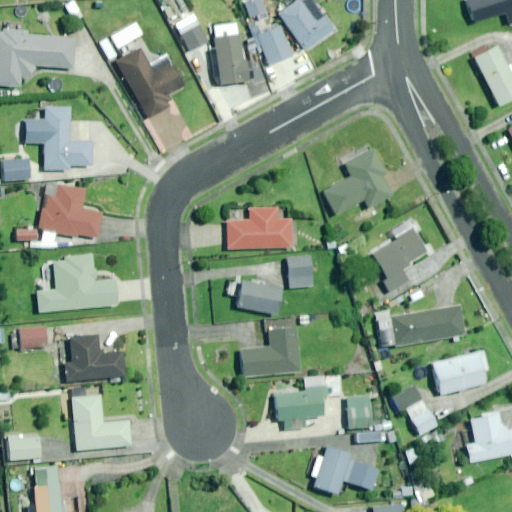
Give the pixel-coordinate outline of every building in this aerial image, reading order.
[(257,15),(252,0),(246,0),(243,1),(248,18),(257,15)] [(312,23),(296,0),(276,14),(302,51),(331,30),(322,17),(312,23)] [(511,21),(511,0),(463,0),(471,23),(503,13),(506,23),(511,21)] [(207,42),(193,15),(173,25),(186,52),(207,42)] [(290,57),(279,26),(252,36),(255,46),(259,45),(267,65),(290,57)] [(0,85),(17,87),(17,78),(35,67),(70,69),(71,57),(72,37),(0,32),(0,85)] [(240,61),(236,35),(212,38),(219,85),(246,81),(243,60),(240,61)] [(511,98),(511,80),(495,46),(471,58),(496,106),(511,98)] [(151,73),(137,49),(114,62),(146,119),(169,107),(162,95),(180,85),(168,64),(151,73)] [(67,142),(68,108),(43,108),(43,121),(22,120),(22,144),(42,144),(42,170),(67,171),(67,166),(89,166),(89,142),(67,142)] [(383,174),(371,149),(342,164),(349,178),(321,192),(333,215),(362,200),(366,208),(390,196),(379,176),(383,174)] [(27,179),(25,159),(0,160),(0,161),(2,181),(27,179)] [(55,230),(55,235),(77,237),(77,235),(95,237),(98,211),(80,210),(82,189),(56,187),(55,197),(46,197),(45,210),(39,209),(37,229),(55,230)] [(276,219),(276,209),(247,209),(248,220),(223,221),(224,249),(289,248),(288,219),(276,219)] [(423,252),(410,230),(370,256),(384,279),(380,281),(388,293),(406,282),(397,269),(423,252)] [(38,231),(14,231),(14,241),(38,241),(38,231)] [(93,282),(90,254),(61,257),(61,262),(51,263),(54,290),(35,292),(37,313),(113,306),(111,280),(93,282)] [(310,286),(307,256),(284,258),(287,289),(310,286)] [(280,289),(239,282),(234,307),(275,315),(280,289)] [(462,336),(458,306),(374,320),(379,349),(462,336)] [(45,347),(42,326),(16,329),(18,350),(45,347)] [(297,373),(293,329),(266,331),(268,348),(238,351),(240,378),(297,373)] [(97,354),(95,336),(68,338),(70,363),(63,364),(65,382),(123,376),(120,352),(97,354)] [(485,369),(481,352),(430,364),(437,395),(483,384),(479,371),(485,369)] [(323,397),(321,377),(303,379),(304,391),(272,394),(274,421),(282,421),(282,431),(302,429),(301,419),(320,417),(318,397),(323,397)] [(419,401),(411,386),(390,397),(398,412),(404,409),(417,435),(436,426),(428,410),(426,410),(421,400),(419,401)] [(101,423),(98,396),(70,399),(74,451),(129,446),(127,421),(101,423)] [(368,428),(366,396),(344,398),(345,429),(368,428)] [(511,429),(500,431),(496,412),(479,416),(479,418),(468,420),(473,444),(464,446),(467,463),(511,454),(511,429)] [(378,442),(377,431),(353,433),(354,444),(378,442)] [(444,441),(439,431),(419,441),(424,451),(444,441)] [(40,458),(38,434),(6,437),(8,461),(40,458)] [(348,456),(324,448),(320,460),(315,459),(309,476),(315,478),(312,487),(336,495),(348,456)] [(421,463),(417,448),(404,452),(409,467),(421,463)] [(375,470),(351,463),(345,483),(369,490),(375,470)] [(33,511),(64,511),(64,504),(58,505),(54,468),(32,471),(34,486),(31,486),(33,511)]
